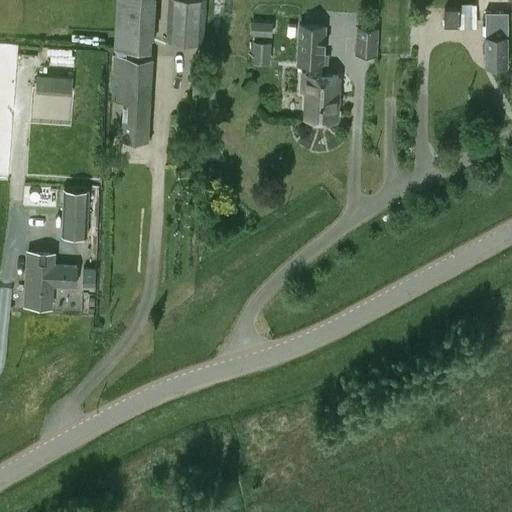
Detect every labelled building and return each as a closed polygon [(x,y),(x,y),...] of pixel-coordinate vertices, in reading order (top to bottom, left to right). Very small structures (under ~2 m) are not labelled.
[(115,0),(113,44),(113,46),(149,48),(151,0),(115,0)] [(167,0),(166,38),(202,40),(203,0),(167,0)] [(444,25),(459,25),(459,26),(476,26),(476,3),(459,3),(459,8),(444,7),(444,25)] [(507,66),(507,13),(485,13),(485,37),(485,66),(507,66)] [(272,21),(251,20),(251,34),(272,35),(272,21)] [(306,63),(306,73),(301,72),(300,92),(306,92),(305,118),(335,119),(338,75),(320,74),(321,64),(322,64),(325,24),(299,23),(296,62),(306,63)] [(375,53),(377,27),(357,26),(355,52),(375,53)] [(270,62),(271,41),(252,41),(252,62),(270,62)] [(146,138),(151,57),(113,55),(110,99),(122,100),(120,137),(146,138)] [(36,72),(35,87),(71,89),(72,75),(73,59),(44,57),(42,73),(36,72)] [(192,94),(203,94),(206,94),(207,78),(193,78),(192,94)] [(88,187),(63,186),(61,234),(86,235),(88,187)] [(56,264),(56,251),(27,249),(26,261),(25,273),(25,282),(30,282),(29,305),(51,306),(51,305),(52,283),(74,284),(75,265),(56,264)]
